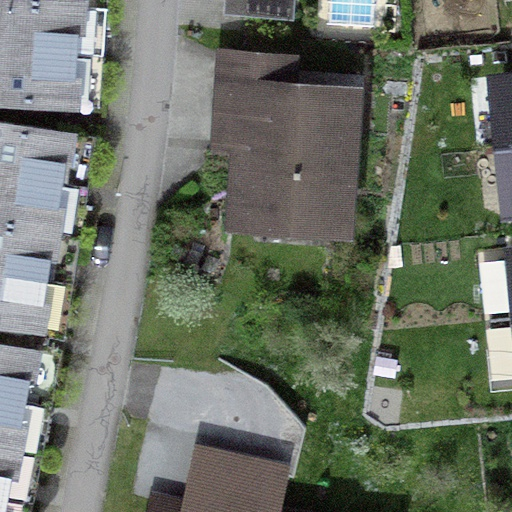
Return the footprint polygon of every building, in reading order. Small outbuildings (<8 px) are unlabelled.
[(0,0),(0,47),(73,52),(75,24),(76,4),(15,0),(0,0)] [(292,0),(227,0),(227,13),(292,17),(292,0)] [(234,227),(352,233),(360,85),(291,82),(293,49),(209,45),(205,121),(240,123),(234,227)] [(72,65),(73,52),(0,47),(0,97),(69,102),(72,65)] [(511,151),(511,74),(487,77),(495,153),(511,151)] [(0,171),(58,180),(60,166),(65,132),(0,121),(0,171)] [(511,222),(511,151),(495,153),(502,223),(511,222)] [(0,221),(50,229),(53,209),(58,180),(0,171),(0,221)] [(0,271),(42,278),(46,250),(50,229),(0,221),(0,271)] [(42,278),(0,271),(0,320),(34,326),(40,293),(42,278)] [(0,394),(22,399),(25,382),(31,350),(0,344),(0,394)] [(0,444),(12,447),(17,421),(22,399),(0,394),(0,444)] [(168,511),(287,511),(299,461),(186,436),(168,511)] [(0,494),(3,495),(8,467),(12,447),(0,444),(0,494)]
